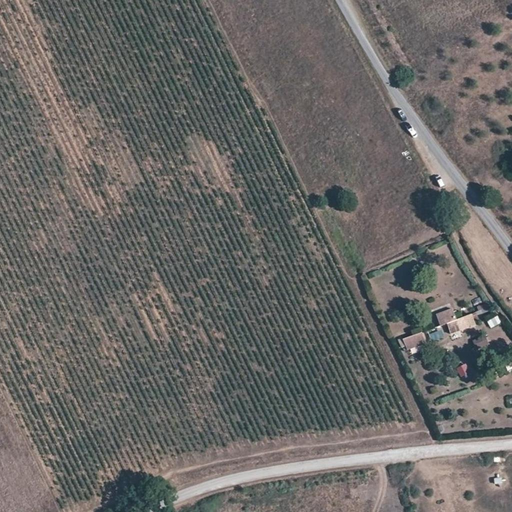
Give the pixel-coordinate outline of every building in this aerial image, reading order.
[(380,275),(372,278),(375,285),(383,282),(380,275)] [(439,326),(447,324),(450,334),(476,328),(473,314),(455,318),(453,309),(436,313),(439,326)] [(498,316),(487,320),(490,328),(501,324),(498,316)] [(441,329),(430,333),(434,342),(444,337),(441,329)] [(476,351),(489,347),(485,335),(473,340),(476,351)] [(413,341),(412,336),(403,339),(411,357),(428,351),(426,342),(423,343),(422,338),(413,341)] [(466,364),(456,368),(460,377),(470,373),(466,364)]
